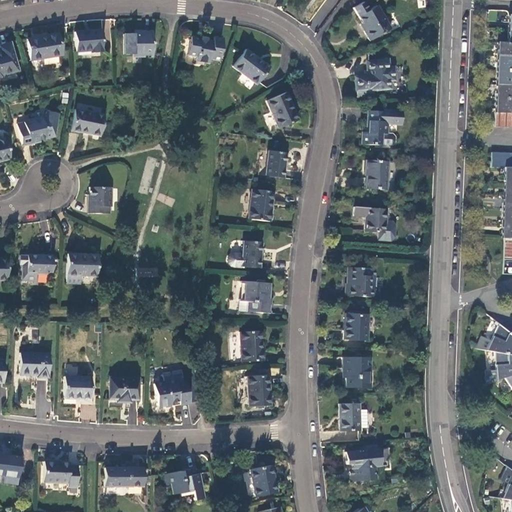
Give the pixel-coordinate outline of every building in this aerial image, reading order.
[(389,28),(376,5),(367,9),(362,2),(353,7),(362,23),(365,29),(363,30),(368,40),(389,28)] [(100,29),(74,31),(76,53),(90,52),(90,53),(103,52),(100,30),(100,29)] [(152,57),(152,31),(133,31),(133,33),(123,34),(123,55),(132,55),(132,58),(152,57)] [(217,61),(222,37),(205,33),(204,38),(198,37),(198,38),(189,37),(186,55),(194,57),(194,60),(207,63),(208,59),(217,61)] [(57,34),(27,39),(30,60),(60,55),(57,34)] [(498,42),(497,56),(511,56),(511,42),(507,42),(498,42)] [(17,71),(9,43),(0,45),(0,76),(1,77),(0,75),(17,71)] [(268,68),(245,50),(232,66),(256,84),(268,68)] [(511,56),(497,56),(496,70),(511,70),(511,56)] [(386,59),(365,62),(366,75),(354,77),(357,97),(373,95),(373,90),(390,88),(389,80),(393,80),(392,67),(387,67),(386,59)] [(511,84),(511,70),(496,70),(496,84),(511,84)] [(511,84),(496,84),(495,98),(511,98),(511,84)] [(297,120),(285,92),(266,101),(277,128),(297,120)] [(511,98),(495,98),(495,112),(502,112),(509,113),(511,112),(511,98)] [(103,115),(74,109),(70,130),(99,135),(103,115)] [(383,112),(366,111),(365,132),(360,132),(360,143),(380,144),(380,143),(381,134),(385,134),(386,124),(400,125),(401,111),(383,110),(383,112)] [(45,117),(16,124),(21,144),(54,137),(58,114),(46,112),(45,117)] [(501,128),(502,112),(495,112),(494,127),(501,128)] [(390,134),(385,134),(381,134),(380,143),(390,144),(393,142),(393,137),(390,134)] [(4,138),(0,139),(0,160),(9,159),(4,138)] [(282,178),(285,153),(267,151),(264,176),(282,178)] [(385,190),(387,162),(363,160),(363,173),(365,173),(364,188),(385,190)] [(109,213),(110,187),(89,187),(88,212),(109,213)] [(268,221),(271,192),(250,189),(247,218),(268,221)] [(511,196),(504,196),(503,210),(511,210),(511,196)] [(384,210),(365,208),(352,208),(351,216),(364,217),(363,232),(377,232),(383,233),(384,221),(384,210)] [(511,224),(511,210),(503,210),(503,224),(511,224)] [(391,221),(384,221),(383,233),(377,232),(377,240),(389,241),(393,237),(394,226),(391,221)] [(511,224),(503,224),(502,238),(504,238),(511,238),(511,224)] [(258,266),(259,242),(241,241),(240,254),(231,253),(229,254),(228,256),(227,258),(227,260),(227,262),(228,263),(230,264),(232,265),(258,266)] [(96,254),(66,253),(65,284),(79,284),(80,275),(96,276),(96,254)] [(51,256),(26,255),(26,265),(21,264),(21,280),(36,281),(36,273),(51,273),(51,256)] [(373,267),(347,266),(346,281),(344,281),(343,294),(372,295),(372,287),(368,287),(369,275),(373,275),(373,267)] [(269,283),(239,280),(239,282),(242,283),(241,298),(238,298),(238,301),(245,301),(246,311),(270,312),(270,309),(269,309),(269,304),(270,304),(270,297),(267,296),(267,291),(269,291),(269,283)] [(238,310),(246,311),(245,301),(238,301),(238,310)] [(365,340),(366,314),(346,313),(345,329),(343,329),(342,339),(365,340)] [(480,336),(475,348),(494,352),(511,355),(511,354),(511,335),(498,324),(491,340),(480,336)] [(261,360),(260,330),(239,331),(240,361),(261,360)] [(511,374),(511,354),(511,355),(494,352),(495,369),(484,371),(485,384),(504,378),(511,374)] [(48,354),(19,353),(18,374),(36,375),(36,377),(47,378),(48,354)] [(369,357),(341,357),(341,368),(343,368),(343,387),(366,388),(366,368),(369,368),(369,357)] [(65,375),(78,374),(77,365),(65,366),(65,375)] [(180,371),(161,375),(162,382),(152,384),(157,407),(170,405),(169,402),(177,401),(178,405),(188,403),(184,379),(182,379),(180,371)] [(269,404),(267,375),(245,376),(248,406),(269,404)] [(90,377),(63,377),(62,398),(79,399),(79,401),(89,401),(90,377)] [(137,379),(108,378),(108,398),(116,399),(116,401),(129,402),(129,399),(136,400),(137,379)] [(356,404),(337,404),(338,431),(357,431),(357,427),(356,409),(356,404)] [(383,448),(343,452),(344,464),(349,464),(349,468),(347,468),(348,481),(373,479),(371,467),(381,466),(381,461),(384,459),(383,448)] [(20,456),(0,453),(0,475),(17,478),(20,456)] [(43,461),(42,482),(66,483),(67,487),(75,487),(76,465),(67,464),(67,462),(43,461)] [(275,492),(270,466),(249,470),(254,496),(275,492)] [(511,474),(511,470),(506,466),(499,482),(507,485),(511,474)] [(142,467),(103,468),(103,486),(142,486),(142,467)] [(188,469),(162,475),(166,490),(171,489),(172,495),(191,491),(194,501),(204,498),(199,474),(190,476),(188,469)] [(511,474),(507,485),(502,498),(510,500),(511,499),(511,474)]
